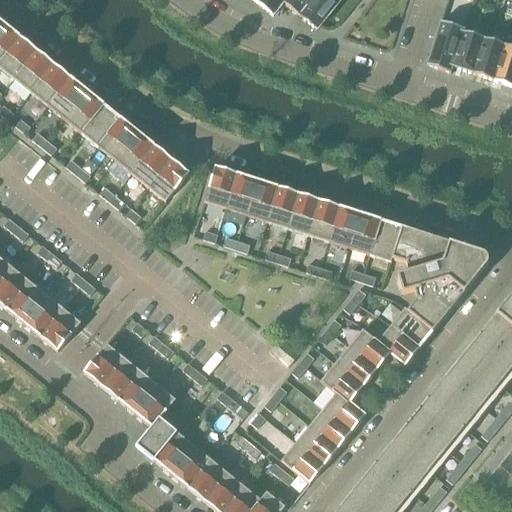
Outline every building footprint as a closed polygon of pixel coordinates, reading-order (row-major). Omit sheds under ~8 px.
[(285,0),(257,0),(255,3),(273,18),(283,5),(282,4),(285,0)] [(285,0),(282,4),(283,5),(299,18),(313,0),(285,0)] [(313,0),(299,18),(316,32),(342,0),(313,0)] [(440,24),(429,57),(426,68),(437,71),(450,75),(452,70),(451,69),(463,34),(464,34),(465,32),(440,24)] [(0,63),(19,39),(2,26),(0,28),(0,63)] [(483,41),(464,34),(463,34),(451,69),(452,70),(472,76),(483,41)] [(36,53),(19,39),(0,63),(0,70),(13,81),(36,53)] [(472,76),(493,83),(504,47),(483,41),(472,76)] [(511,49),(504,47),(493,83),(511,89),(511,49)] [(53,67),(36,53),(13,81),(30,95),(53,67)] [(70,80),(53,67),(30,95),(47,109),(70,80)] [(87,94),(70,80),(47,109),(64,123),(87,94)] [(104,108),(87,94),(64,123),(81,136),(104,108)] [(0,112),(0,117),(8,123),(13,116),(3,108),(0,112)] [(98,150),(121,121),(104,108),(81,136),(98,150)] [(115,164),(138,135),(121,121),(98,150),(115,164)] [(14,129),(24,137),(30,130),(20,122),(14,129)] [(154,149),(138,135),(115,164),(131,177),(154,149)] [(31,143),(41,150),(47,144),(37,136),(31,143)] [(41,150),(51,158),(56,151),(47,144),(41,150)] [(171,162),(154,149),(131,177),(148,191),(171,162)] [(188,176),(171,162),(148,191),(165,205),(188,176)] [(65,170),(75,178),(80,171),(71,163),(65,170)] [(224,211),(236,176),(215,170),(204,205),(224,211)] [(75,178),(84,185),(90,179),(80,171),(75,178)] [(245,218),(256,183),(236,176),(224,211),(245,218)] [(266,225),(277,190),(256,183),(245,218),(266,225)] [(108,205),(114,198),(104,190),(99,197),(108,205)] [(266,225),(287,231),(298,197),(277,190),(266,225)] [(307,238),(319,203),(298,197),(287,231),(307,238)] [(114,198),(108,205),(118,213),(124,206),(114,198)] [(307,238),(328,245),(339,210),(319,203),(307,238)] [(339,210),(328,245),(349,252),(360,217),(339,210)] [(125,218),(135,226),(140,219),(130,211),(125,218)] [(349,252),(370,258),(381,223),(360,217),(349,252)] [(18,229),(8,221),(3,228),(13,236),(18,229)] [(391,261),(402,230),(381,223),(370,258),(390,265),(391,261)] [(28,237),(18,229),(13,236),(22,244),(28,237)] [(416,302),(407,313),(433,334),(486,268),(487,267),(487,266),(488,265),(488,264),(488,263),(488,262),(487,261),(487,260),(487,259),(486,258),(485,258),(485,257),(484,257),(483,256),(482,256),(402,230),(391,261),(406,266),(408,275),(397,278),(400,288),(403,296),(414,293),(416,302)] [(202,242),(214,246),(217,238),(205,234),(202,242)] [(223,249),(235,253),(237,244),(226,240),(223,249)] [(235,253),(247,256),(249,248),(237,244),(235,253)] [(52,256),(42,248),(36,255),(46,263),(52,256)] [(264,262),(276,266),(278,257),(267,253),(264,262)] [(61,264),(52,256),(46,263),(56,271),(61,264)] [(276,266),(288,270),(290,261),(278,257),(276,266)] [(0,286),(13,270),(0,259),(0,286)] [(305,275),(317,279),(320,270),(308,267),(305,275)] [(0,306),(7,312),(30,284),(13,270),(0,286),(0,306)] [(317,279),(329,283),(332,274),(320,270),(317,279)] [(348,281),(360,285),(363,276),(351,273),(348,281)] [(85,283),(76,275),(70,282),(80,290),(85,283)] [(360,285),(372,289),(375,280),(363,276),(360,285)] [(95,291),(85,283),(80,290),(89,298),(95,291)] [(23,326),(46,297),(30,284),(7,312),(23,326)] [(358,292),(350,302),(357,307),(365,298),(358,292)] [(511,511),(511,296),(497,315),(511,326),(511,511)] [(40,340),(63,311),(46,297),(23,326),(40,340)] [(350,302),(342,311),(349,317),(357,307),(350,302)] [(433,334),(407,313),(404,311),(390,328),(419,351),(433,334)] [(80,326),(63,312),(40,340),(57,354),(80,326)] [(428,474),(446,453),(463,431),(481,409),(498,388),(511,370),(511,326),(497,315),(488,327),(486,328),(489,330),(486,335),(483,332),(479,337),(476,341),(478,344),(475,348),(472,346),(471,347),(462,358),(453,369),(452,371),(454,373),(451,377),(448,375),(444,380),(441,384),(443,387),(440,391),(437,388),(436,390),(427,402),(418,413),(416,415),(419,417),(416,421),(413,419),(409,423),(406,428),(408,430),(405,434),(402,432),(401,434),(392,445),(383,456),(382,457),(384,460),(381,464),(378,462),(375,466),(371,471),(373,473),(370,477),(368,475),(366,477),(357,488),(348,499),(347,500),(349,502),(346,507),(344,504),(339,510),(337,511),(397,511),(411,495),(428,474)] [(334,322),(326,332),(333,337),(340,328),(334,322)] [(147,333),(137,325),(131,332),(141,340),(147,333)] [(390,328),(377,344),(376,346),(389,357),(404,369),(419,351),(390,328)] [(326,332),(318,342),(325,347),(333,337),(326,332)] [(376,346),(377,344),(362,332),(348,350),(376,373),(389,357),(376,346)] [(163,347),(154,339),(148,346),(158,353),(163,347)] [(83,375),(100,389),(123,361),(106,347),(83,375)] [(173,355),(163,347),(158,353),(167,361),(173,355)] [(269,355),(287,370),(294,362),(293,362),(275,347),(269,355)] [(363,389),(376,373),(348,350),(334,366),(363,389)] [(306,356),(299,365),(305,371),(313,361),(306,356)] [(100,389),(117,403),(140,374),(123,361),(100,389)] [(299,365),(291,375),(298,381),(305,371),(299,365)] [(197,374),(187,366),(182,373),(191,381),(197,374)] [(320,384),(335,396),(336,395),(350,406),(363,389),(334,366),(320,384)] [(117,403),(134,416),(157,388),(140,374),(117,403)] [(207,382),(197,374),(191,381),(201,389),(207,382)] [(175,402),(157,388),(134,416),(151,430),(161,417),(162,418),(175,402)] [(279,389),(271,399),(278,405),(286,395),(279,389)] [(231,402),(222,394),(216,401),(226,409),(231,402)] [(336,395),(335,396),(322,412),(351,435),(365,418),(350,406),(336,395)] [(278,405),(271,399),(263,409),(270,414),(278,405)] [(218,431),(232,414),(236,416),(241,410),(231,402),(226,409),(212,426),(218,431)] [(511,404),(509,403),(502,412),(509,417),(511,413),(511,404)] [(337,452),(351,435),(322,412),(309,429),(337,452)] [(509,417),(502,412),(495,420),(502,426),(509,417)] [(258,416),(250,426),(257,431),(265,421),(258,416)] [(135,449),(153,463),(176,434),(160,422),(162,418),(161,417),(151,430),(135,449)] [(502,426),(495,420),(488,429),(495,435),(502,426)] [(323,469),(337,452),(309,429),(295,446),(323,469)] [(495,435),(488,429),(481,438),(487,444),(495,435)] [(153,463),(170,477),(193,448),(176,434),(153,463)] [(251,447),(241,439),(235,445),(245,453),(251,447)] [(309,487),(323,469),(295,446),(281,463),(309,487)] [(474,460),(481,452),(474,446),(467,455),(474,460)] [(260,454),(251,447),(245,453),(255,461),(260,454)] [(193,448),(170,477),(187,490),(210,462),(193,448)] [(460,464),(467,469),(474,460),(467,455),(460,464)] [(187,490),(204,504),(227,476),(210,462),(187,490)] [(467,469),(460,464),(453,473),(459,478),(467,469)] [(279,481),(284,474),(275,466),(269,473),(279,481)] [(453,473),(445,482),(452,487),(459,478),(453,473)] [(284,474),(279,481),(289,488),(294,482),(284,474)] [(204,504),(213,511),(226,511),(244,490),(227,476),(204,504)] [(439,503),(446,494),(439,489),(432,498),(439,503)] [(254,511),(261,503),(260,502),(244,490),(226,511),(254,511)] [(266,495),(260,502),(261,503),(254,511),(282,511),(284,509),(266,495)] [(432,498),(425,507),(431,511),(439,503),(432,498)]
